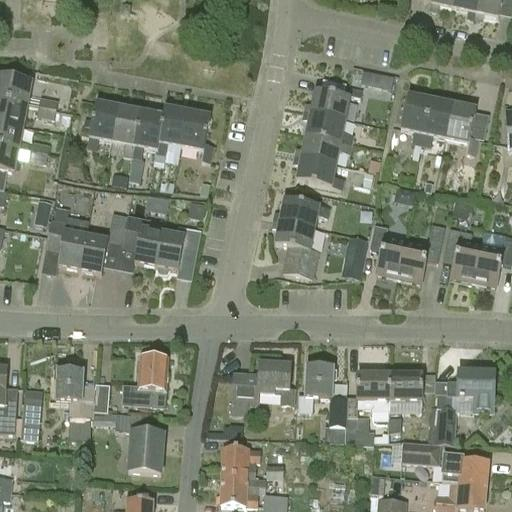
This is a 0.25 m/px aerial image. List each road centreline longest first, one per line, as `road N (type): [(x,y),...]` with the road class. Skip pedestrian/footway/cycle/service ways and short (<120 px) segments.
road 1 (residential): [(285,13),(227,297),(227,331)]
road 2 (residential): [(511,335),(227,331)]
road 3 (residential): [(511,61),(285,13)]
road 4 (residential): [(213,331),(0,326)]
road 5 (residential): [(186,511),(213,331)]
